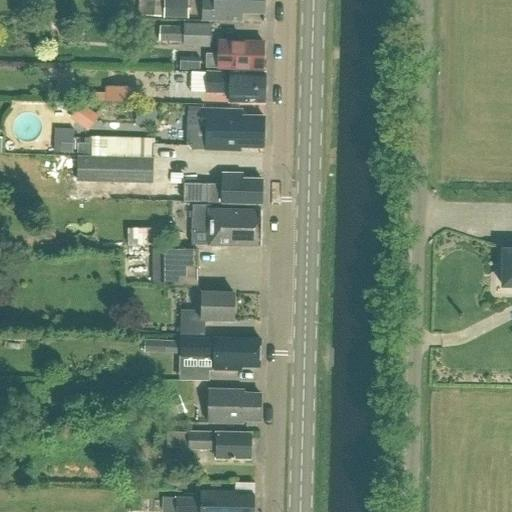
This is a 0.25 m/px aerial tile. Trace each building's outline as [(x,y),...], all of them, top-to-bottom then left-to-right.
[(138,0),(138,15),(163,16),(163,0),(138,0)] [(186,19),(186,0),(163,0),(163,16),(163,18),(186,19)] [(264,14),(264,0),(214,0),(215,1),(204,1),(203,21),(241,22),(242,14),(264,14)] [(209,47),(209,26),(186,26),(185,47),(209,47)] [(262,71),(263,44),(219,42),(219,55),(207,54),(206,69),(219,69),(219,70),(262,71)] [(196,59),(174,59),(174,69),(196,69),(196,59)] [(263,103),(264,75),(231,74),(231,75),(169,73),(168,92),(230,94),(230,102),(263,103)] [(105,87),(105,103),(136,103),(136,88),(136,87),(105,87)] [(80,107),(73,118),(86,126),(93,115),(80,107)] [(262,147),(263,119),(242,118),(242,112),(202,111),(201,126),(190,125),(189,145),(192,149),(237,150),(240,147),(262,147)] [(50,127),(49,150),(68,150),(68,127),(50,127)] [(88,157),(151,159),(152,145),(154,145),(154,138),(88,136),(88,157)] [(153,159),(151,159),(88,157),(78,157),(77,182),(77,200),(152,202),(152,184),(153,159)] [(208,204),(262,205),(262,180),(243,180),(243,175),(222,174),(222,185),(209,185),(208,204)] [(260,247),(261,211),(210,210),(210,206),(193,206),(192,246),(208,246),(260,247)] [(127,246),(153,246),(153,228),(127,228),(127,246)] [(198,287),(198,250),(163,250),(164,287),(198,287)] [(511,251),(504,251),(503,286),(511,286),(511,251)] [(233,321),(234,294),(202,293),(202,312),(182,312),(182,336),(204,336),(204,321),(233,321)] [(260,340),(214,338),(214,339),(182,339),(182,341),(181,354),(181,357),(213,358),(213,371),(241,372),(241,368),(259,368),(260,340)] [(144,340),(144,353),(181,354),(182,341),(144,340)] [(260,422),(260,394),(243,394),(243,391),(209,390),(208,423),(243,424),(243,421),(260,422)] [(171,399),(160,403),(166,420),(178,415),(171,399)] [(217,434),(189,433),(188,449),(217,450),(216,459),(250,460),(250,434),(217,434)] [(254,511),(254,496),(234,496),(234,492),(200,492),(200,499),(177,499),(176,511),(254,511)]
